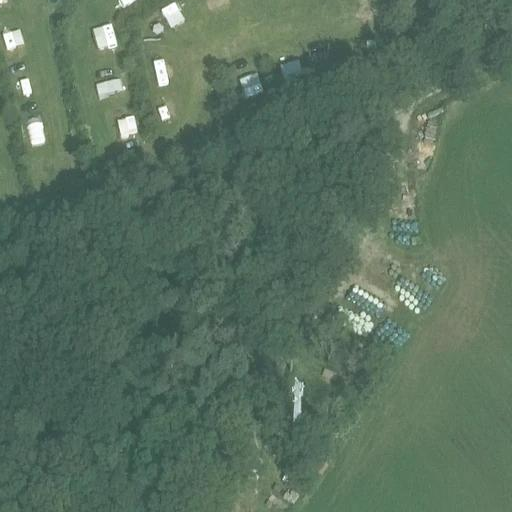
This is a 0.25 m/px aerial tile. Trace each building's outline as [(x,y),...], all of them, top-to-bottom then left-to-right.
[(176,20),(188,37),(204,27),(193,9),(176,20)] [(112,58),(130,57),(128,28),(110,29),(112,58)] [(371,32),(360,36),(367,55),(378,51),(371,32)] [(34,60),(28,33),(8,37),(15,64),(34,60)] [(166,96),(185,91),(180,71),(161,76),(166,96)] [(267,87),(255,92),(260,106),(273,101),(267,87)] [(28,114),(46,114),(47,91),(29,91),(28,114)] [(170,128),(183,125),(177,102),(165,105),(170,128)] [(130,127),(136,155),(153,151),(147,123),(130,127)] [(46,164),(59,161),(53,136),(39,139),(46,164)] [(308,455),(327,478),(342,465),(323,442),(308,455)]
